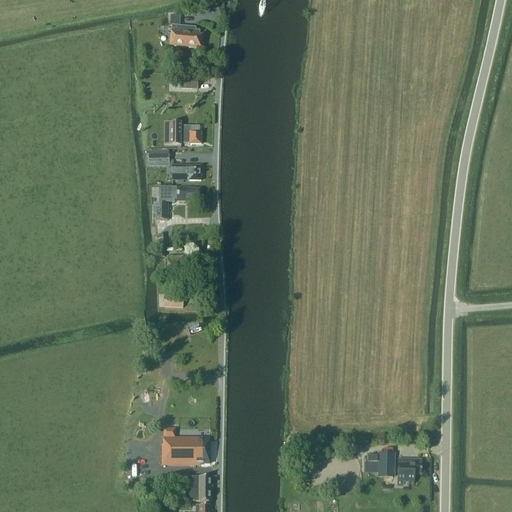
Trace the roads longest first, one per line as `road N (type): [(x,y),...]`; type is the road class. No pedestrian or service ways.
road 1 (tertiary): [(444,511),(456,222),(500,0)]
road 2 (residential): [(218,511),(215,159),(225,8)]
